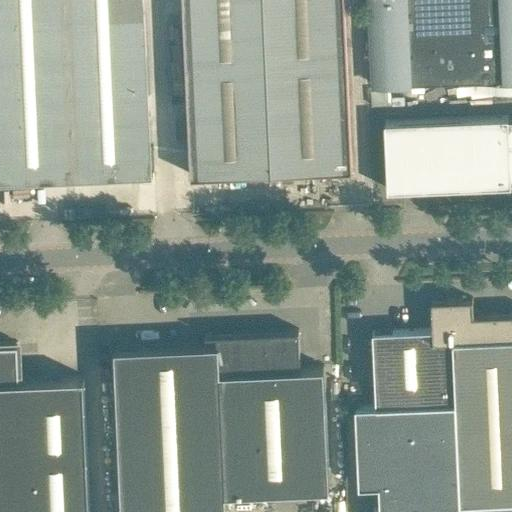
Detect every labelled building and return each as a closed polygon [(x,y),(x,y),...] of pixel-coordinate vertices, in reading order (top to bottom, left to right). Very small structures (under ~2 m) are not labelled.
[(0,0),(0,182),(152,175),(144,0),(0,0)] [(344,0),(183,0),(191,173),(352,166),(344,0)] [(511,0),(371,0),(376,83),(408,81),(408,83),(508,78),(508,77),(511,76),(511,0)] [(509,114),(385,119),(388,187),(511,182),(511,180),(511,179),(511,116),(509,116),(509,114)] [(433,326),(373,329),(376,402),(456,399),(453,337),(511,334),(511,310),(474,312),(473,296),(432,298),(433,326)] [(330,485),(324,364),(301,365),(299,327),(234,330),(234,340),(219,341),(219,340),(218,340),(115,345),(122,511),(226,511),(226,490),(330,485)] [(511,334),(453,337),(456,399),(461,499),(511,497),(511,334)] [(20,377),(18,340),(0,340),(0,511),(90,511),(84,374),(20,377)] [(376,402),(356,403),(359,483),(379,482),(380,511),(461,511),(461,499),(456,399),(376,402)] [(511,511),(511,497),(461,499),(461,511),(511,511)]
